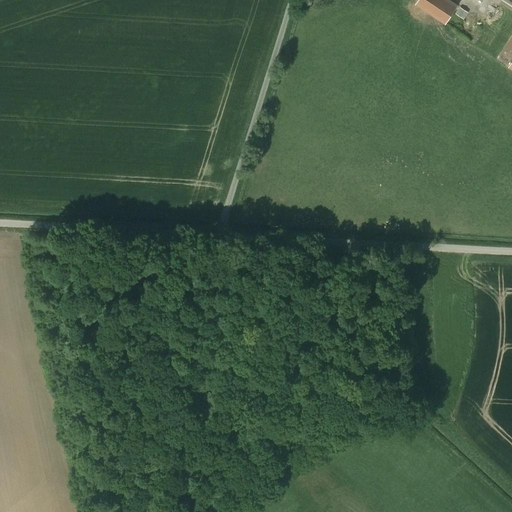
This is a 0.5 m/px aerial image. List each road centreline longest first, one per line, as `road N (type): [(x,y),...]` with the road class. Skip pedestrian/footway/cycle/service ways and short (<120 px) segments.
road 1 (unclassified): [(205,235),(511,252)]
road 2 (unclassified): [(205,235),(291,0)]
road 3 (unclassified): [(0,223),(205,235)]
